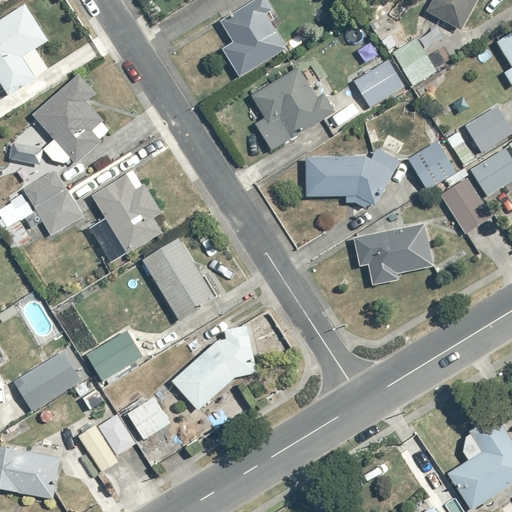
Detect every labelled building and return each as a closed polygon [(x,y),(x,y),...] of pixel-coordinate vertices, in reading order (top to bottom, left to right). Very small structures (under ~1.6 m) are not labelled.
[(275,9),(268,0),(255,0),(222,20),(235,41),(224,48),(242,77),(289,48),(268,14),(275,9)] [(429,29),(417,36),(392,51),(414,87),(439,71),(427,51),(436,45),(438,48),(465,30),(483,0),(435,0),(430,9),(436,13),(424,21),(429,29)] [(0,77),(11,95),(38,78),(36,75),(25,56),(50,40),(28,4),(0,21),(0,77)] [(511,33),(500,41),(511,61),(511,69),(506,73),(511,83),(511,33)] [(407,86),(391,60),(355,81),(370,107),(407,86)] [(314,87),(301,66),(254,95),(267,117),(258,123),(274,149),(335,113),(318,84),(314,87)] [(98,93),(82,74),(34,114),(56,139),(44,149),(59,167),(71,156),(78,163),(115,132),(89,100),(98,93)] [(448,140),(464,165),(511,135),(511,126),(500,107),(448,140)] [(365,153),(309,157),(309,196),(349,196),(348,202),(369,208),(373,202),(379,207),(405,158),(398,155),(403,143),(386,134),(375,159),(365,153)] [(458,172),(440,141),(411,159),(429,189),(458,172)] [(43,147),(16,143),(13,160),(41,164),(43,147)] [(488,196),(511,181),(511,145),(472,170),(488,196)] [(452,188),(439,196),(465,236),(496,216),(465,167),(446,179),(452,188)] [(23,190),(25,193),(12,202),(20,215),(34,206),(35,208),(67,187),(55,169),(23,190)] [(93,196),(108,218),(89,230),(107,258),(126,246),(129,252),(164,229),(156,216),(165,210),(148,183),(140,188),(130,172),(93,196)] [(35,208),(24,216),(33,230),(45,222),(53,235),(85,214),(67,187),(35,208)] [(371,266),(375,285),(403,279),(402,273),(438,265),(429,223),(356,239),(363,268),(371,266)] [(218,296),(180,237),(144,260),(183,319),(218,296)] [(237,378),(260,372),(251,328),(227,333),(174,381),(203,412),(237,378)] [(146,359),(127,329),(88,355),(107,384),(146,359)] [(0,369),(10,363),(0,346),(0,410),(1,409),(0,407),(0,369)] [(86,378),(66,347),(14,380),(34,411),(86,378)] [(173,422),(155,395),(128,412),(146,439),(173,422)] [(138,443),(119,413),(101,425),(120,454),(138,443)] [(511,485),(511,438),(498,416),(461,440),(472,459),(451,473),(475,509),(511,485)] [(121,461),(96,424),(80,435),(105,471),(121,461)] [(0,487),(56,498),(64,455),(0,443),(0,487)]
